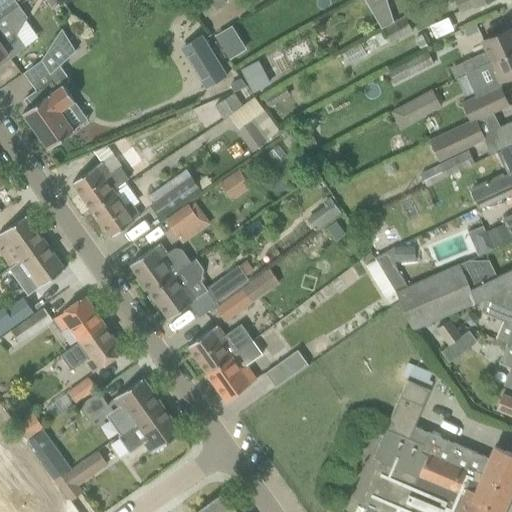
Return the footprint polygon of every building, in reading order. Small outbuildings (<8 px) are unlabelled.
[(0,0),(0,18),(10,11),(19,5),(15,0),(0,0)] [(227,3),(224,0),(209,0),(202,5),(209,15),(227,3)] [(483,0),(455,0),(459,10),(473,4),(483,0)] [(19,5),(0,18),(0,59),(7,54),(10,58),(27,47),(17,33),(28,17),(25,14),(19,5)] [(412,30),(404,15),(381,28),(390,43),(412,30)] [(474,23),(462,29),(466,36),(477,30),(474,23)] [(232,26),(217,36),(230,57),(246,48),(232,26)] [(463,62),(467,71),(511,51),(511,27),(484,40),(487,48),(462,59),(463,62)] [(62,29),(42,59),(51,73),(76,51),(62,29)] [(205,89),(228,75),(202,34),(180,48),(205,89)] [(395,83),(433,64),(426,49),(388,69),(395,83)] [(469,121),(476,118),(507,103),(499,85),(500,80),(511,75),(511,51),(467,71),(477,95),(461,102),(469,121)] [(257,61),(241,70),(253,92),(269,83),(257,61)] [(49,147),(65,136),(75,129),(63,111),(75,103),(56,75),(27,96),(33,104),(23,112),(49,147)] [(241,78),(230,83),(234,91),(247,86),(241,78)] [(270,107),(289,95),(284,87),(265,99),(270,107)] [(225,96),(191,110),(206,131),(249,101),(241,89),(226,98),(225,96)] [(390,111),(400,129),(435,110),(425,92),(390,111)] [(255,96),(230,117),(239,128),(251,118),(268,139),(279,131),(263,108),(255,96)] [(188,102),(174,108),(178,116),(191,111),(188,102)] [(268,139),(251,118),(239,128),(236,130),(253,151),(268,139)] [(486,139),(476,118),(469,121),(429,140),(439,161),(486,139)] [(511,144),(511,120),(499,126),(497,130),(500,136),(496,138),(501,149),(511,144)] [(317,147),(310,134),(300,139),(307,152),(317,147)] [(89,172),(73,183),(93,211),(116,194),(113,189),(124,182),(128,179),(129,182),(147,170),(125,138),(94,151),(102,163),(89,172)] [(511,144),(501,149),(506,159),(511,156),(511,144)] [(427,186),(474,163),(468,151),(421,174),(427,186)] [(161,218),(201,189),(186,169),(159,188),(164,195),(151,204),(161,218)] [(251,187),(239,169),(219,182),(232,201),(251,187)] [(511,191),(511,172),(503,177),(510,193),(511,191)] [(112,238),(128,226),(141,217),(133,205),(138,201),(124,182),(113,189),(116,194),(93,211),(112,238)] [(326,206),(309,219),(317,230),(340,212),(330,198),(324,202),(326,206)] [(198,218),(189,205),(166,220),(175,233),(198,218)] [(511,212),(503,216),(506,223),(511,236),(511,212)] [(23,258),(24,259),(47,243),(28,216),(0,235),(0,238),(6,246),(9,244),(20,259),(23,258)] [(334,223),(326,228),(335,241),(343,235),(334,223)] [(493,248),(511,239),(511,236),(506,223),(486,232),(493,247),(493,248)] [(483,226),(468,233),(477,254),(493,247),(486,232),(483,226)] [(20,259),(9,267),(28,295),(36,289),(37,290),(50,282),(66,270),(47,243),(24,259),(23,258),(20,259)] [(148,254),(132,266),(139,276),(136,278),(144,289),(147,287),(151,292),(186,268),(192,263),(181,248),(174,248),(167,253),(161,245),(148,254)] [(394,248),(395,262),(414,261),(414,247),(394,248)] [(375,257),(395,291),(407,286),(386,251),(375,257)] [(470,258),(459,263),(459,264),(470,288),(481,283),(471,260),(470,258)] [(196,260),(192,263),(151,292),(153,295),(149,297),(157,308),(161,306),(170,319),(199,299),(192,288),(203,280),(204,270),(196,260)] [(215,302),(248,278),(246,275),(254,270),(247,260),(239,265),(238,265),(205,289),(215,302)] [(407,286),(395,291),(412,330),(476,303),(487,298),(511,308),(511,267),(481,283),(470,288),(459,264),(459,263),(407,286)] [(244,287),(215,308),(225,321),(254,302),(244,287)] [(0,301),(0,333),(33,310),(23,297),(5,309),(0,301)] [(85,297),(69,309),(56,318),(63,328),(69,324),(81,340),(81,341),(104,324),(85,297)] [(506,343),(511,345),(511,308),(487,298),(476,303),(477,307),(477,309),(481,311),(503,320),(495,339),(506,343)] [(44,308),(11,331),(20,343),(52,320),(44,308)] [(448,318),(437,327),(449,344),(457,338),(461,335),(448,318)] [(242,323),(225,335),(219,326),(190,347),(209,374),(232,357),(232,355),(253,340),(254,339),(242,323)] [(81,341),(81,340),(61,354),(71,370),(85,360),(94,372),(123,352),(104,324),(81,341)] [(461,335),(457,338),(464,349),(476,340),(468,330),(461,335)] [(232,357),(209,374),(227,399),(255,379),(246,365),(262,353),(253,340),(232,355),(232,357)] [(511,345),(506,343),(498,363),(511,368),(511,345)] [(308,364),(297,349),(265,372),(275,387),(308,364)] [(431,390),(429,389),(432,381),(429,379),(432,372),(416,365),(409,381),(407,380),(386,429),(410,439),(415,426),(431,390)] [(67,391),(75,403),(96,389),(88,376),(67,391)] [(107,416),(121,435),(138,423),(162,406),(143,380),(113,401),(119,408),(107,416)] [(98,391),(78,405),(88,419),(108,405),(98,391)] [(511,414),(511,397),(503,393),(497,408),(511,414)] [(138,423),(121,435),(119,436),(130,452),(143,442),(151,454),(181,433),(162,406),(138,423)] [(43,427),(33,412),(15,425),(26,440),(43,427)] [(374,458),(381,461),(398,468),(500,511),(501,511),(511,487),(511,452),(494,445),(489,457),(415,426),(410,439),(386,429),(374,458)] [(54,450),(41,432),(27,442),(40,460),(54,450)] [(87,457),(68,471),(55,480),(68,499),(81,490),(75,483),(95,469),(87,457)] [(500,511),(398,468),(381,461),(369,487),(362,505),(367,508),(365,511),(500,511)] [(235,511),(223,495),(199,511),(235,511)] [(0,511),(10,511),(0,497),(0,511)]
